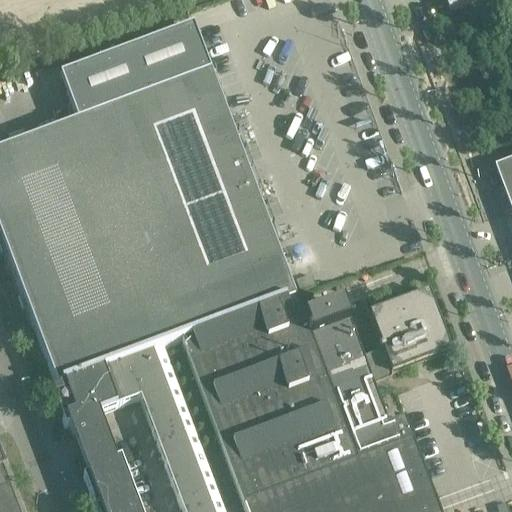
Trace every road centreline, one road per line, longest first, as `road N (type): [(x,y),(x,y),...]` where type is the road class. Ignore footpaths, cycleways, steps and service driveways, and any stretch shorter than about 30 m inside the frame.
road 1 (unclassified): [(511,385),(365,0)]
road 2 (unclassified): [(53,511),(8,390)]
